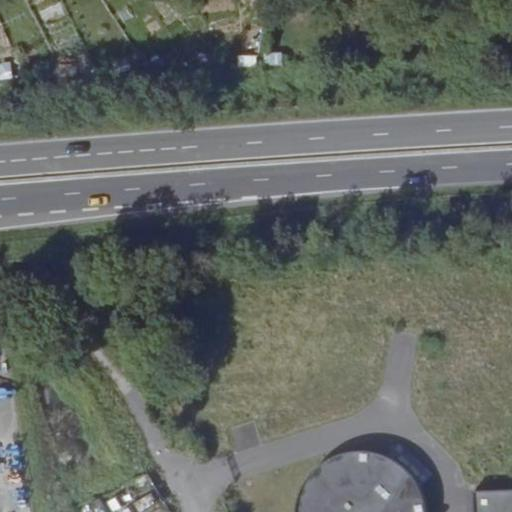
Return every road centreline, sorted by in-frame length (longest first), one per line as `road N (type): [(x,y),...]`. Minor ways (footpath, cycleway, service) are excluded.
road 1 (trunk): [(511,128),(0,164)]
road 2 (trunk): [(0,201),(511,166)]
road 3 (unclassified): [(190,511),(64,275),(0,179)]
